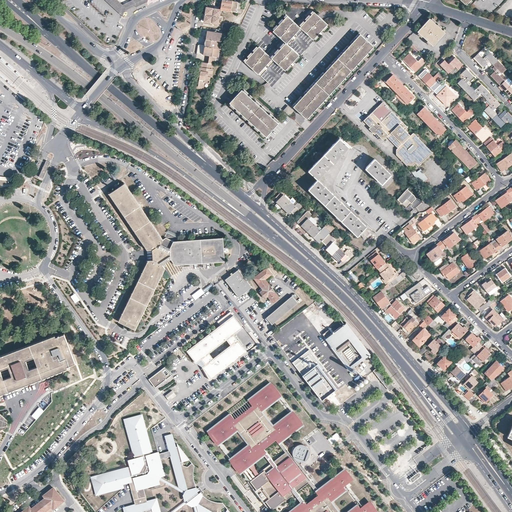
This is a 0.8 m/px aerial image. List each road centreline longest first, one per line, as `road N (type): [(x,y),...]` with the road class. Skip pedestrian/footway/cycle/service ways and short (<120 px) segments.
road 1 (primary): [(0,25),(252,217)]
road 2 (residential): [(0,491),(30,476),(90,409),(107,377),(103,357),(41,269)]
road 3 (primary): [(252,217),(349,302),(415,378)]
road 4 (residential): [(262,0),(215,109),(258,155),(289,124)]
road 5 (residential): [(80,110),(252,217)]
road 6 (residential): [(214,171),(178,128),(197,0)]
road 7 (primary): [(214,171),(75,56)]
road 8 (residential): [(502,183),(381,54)]
road 9 (residential): [(381,54),(264,180)]
